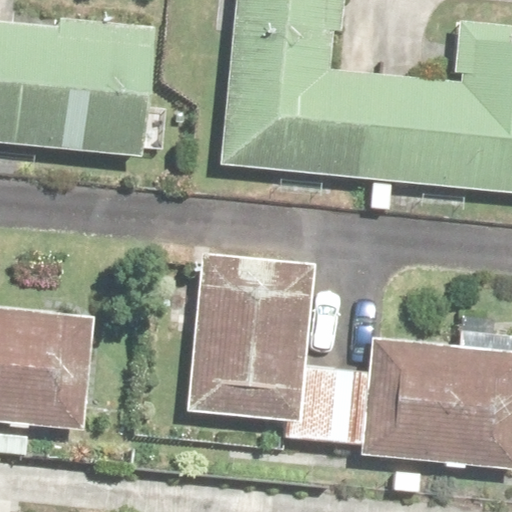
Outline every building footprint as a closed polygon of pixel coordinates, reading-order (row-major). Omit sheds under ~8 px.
[(155,210),(252,218),(492,237),(501,135),(505,83),(395,73),(391,125),(261,114),(268,28),(171,20),(155,210)] [(0,188),(74,193),(82,74),(0,68),(0,188)] [(249,301),(137,291),(123,457),(235,466),(249,301)] [(24,358),(0,356),(0,471),(18,472),(24,358)] [(467,389),(308,381),(302,498),(461,505),(467,389)]
